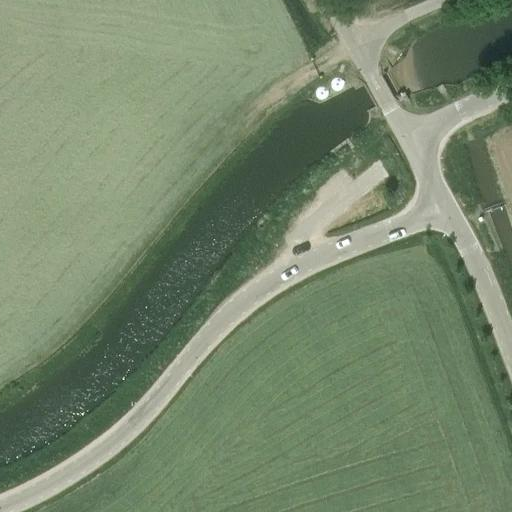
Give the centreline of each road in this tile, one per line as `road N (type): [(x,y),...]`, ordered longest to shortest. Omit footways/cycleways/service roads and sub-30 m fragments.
road 1 (tertiary): [(0,511),(105,455),(245,305),(301,267),(443,208)]
road 2 (unclassified): [(511,363),(443,208)]
